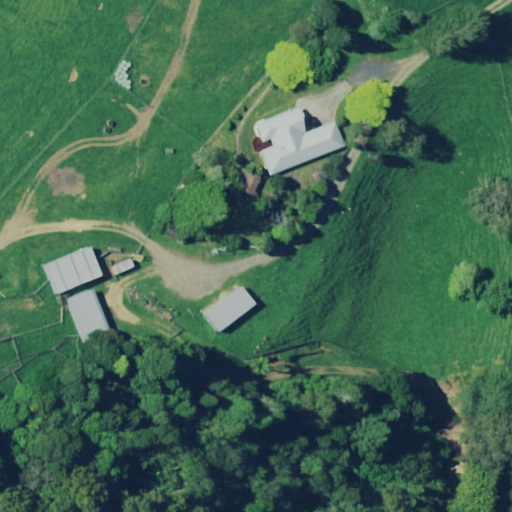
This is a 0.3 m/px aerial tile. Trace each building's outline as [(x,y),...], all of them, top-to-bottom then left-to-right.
[(309,133),(300,108),(256,125),(263,142),(272,139),(274,146),(261,152),(270,176),(344,147),(335,123),(309,133)] [(99,277),(88,248),(44,265),(54,294),(99,277)] [(134,267),(129,258),(111,267),(115,276),(134,267)] [(255,304),(241,287),(205,315),(218,332),(255,304)] [(109,332),(92,289),(67,299),(84,342),(109,332)]
